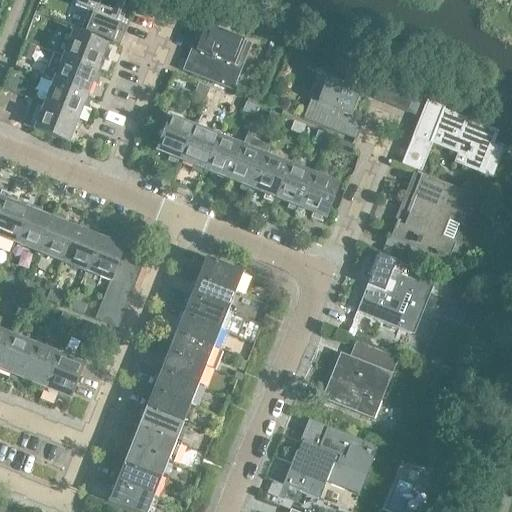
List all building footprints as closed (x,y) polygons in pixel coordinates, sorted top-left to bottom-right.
[(83,23),(80,30),(80,31),(119,46),(124,35),(113,30),(115,24),(124,0),(77,0),(74,7),(92,14),(88,25),(83,23)] [(147,9),(151,0),(137,0),(136,5),(147,9)] [(159,14),(164,0),(151,0),(147,9),(159,14)] [(170,19),(177,0),(164,0),(159,14),(170,19)] [(181,23),(190,0),(188,0),(177,0),(170,19),(181,23)] [(201,5),(190,0),(181,23),(192,27),(201,5)] [(239,39),(239,38),(232,35),(231,36),(205,26),(196,50),(191,48),(182,71),(227,89),(246,42),(239,39)] [(72,34),(63,57),(96,71),(106,47),(107,46),(72,33),(72,34)] [(25,44),(20,58),(30,62),(35,47),(25,44)] [(87,95),(96,71),(63,57),(56,54),(46,79),(53,82),(87,95)] [(9,77),(5,89),(15,92),(19,80),(9,77)] [(383,104),(392,81),(381,77),(372,99),(383,104)] [(361,92),(355,90),(327,78),(317,103),(311,100),(303,119),(322,127),(356,141),(360,129),(329,117),(332,109),(351,117),(361,92)] [(394,108),(403,86),(392,81),(383,104),(394,108)] [(77,119),(87,95),(53,82),(44,105),(77,119)] [(210,88),(198,83),(194,93),(206,97),(210,88)] [(405,113),(414,90),(403,86),(394,108),(405,113)] [(417,117),(425,99),(426,95),(414,90),(405,113),(417,117)] [(234,98),(222,93),(218,102),(230,107),(234,98)] [(254,116),(259,102),(249,98),(247,103),(246,103),(243,112),(254,116)] [(430,144),(457,155),(453,164),(490,178),(500,153),(501,149),(492,146),(498,133),(442,110),(442,111),(430,103),(428,105),(427,107),(425,111),(423,114),(422,118),(421,121),(421,124),(420,126),(422,127),(422,129),(422,131),(420,134),(419,136),(417,139),(416,141),(429,146),(430,144)] [(68,142),(77,119),(44,105),(35,129),(34,129),(34,130),(68,144),(68,143),(68,142)] [(281,117),(270,112),(266,121),(278,126),(281,117)] [(180,160),(194,127),(169,117),(155,151),(157,151),(180,160)] [(305,126),(294,122),(290,131),(302,135),(305,126)] [(204,169),(218,137),(194,127),(180,160),(204,169)] [(329,136),(318,131),(314,140),(326,145),(329,136)] [(228,179),(241,146),(218,137),(204,169),(228,179)] [(252,189),(266,156),(269,146),(245,137),(241,146),(228,179),(252,189)] [(353,146),(342,141),(339,150),(350,155),(353,146)] [(276,198),(290,165),(266,156),(252,189),(276,198)] [(300,208),(313,175),(290,165),(276,198),(300,208)] [(338,185),(313,175),(300,208),(323,217),(323,218),(324,218),(338,185)] [(453,220),(464,194),(464,193),(422,175),(404,218),(406,219),(404,225),(397,222),(391,239),(433,256),(435,250),(436,250),(438,245),(438,244),(448,218),(453,220)] [(0,237),(14,243),(27,209),(3,200),(0,207),(0,237)] [(38,253),(51,219),(27,209),(14,243),(38,253)] [(61,262),(75,228),(51,219),(38,253),(61,262)] [(85,272),(99,238),(75,228),(61,262),(85,272)] [(124,248),(99,238),(85,272),(110,282),(113,276),(117,264),(122,253),(124,248)] [(144,262),(122,253),(117,264),(139,273),(144,262)] [(424,310),(432,289),(436,278),(402,265),(375,254),(367,274),(374,277),(370,287),(367,286),(356,313),(408,334),(418,308),(424,310)] [(206,261),(199,278),(234,292),(241,275),(242,275),(242,274),(205,259),(205,261),(206,261)] [(135,284),(139,273),(117,264),(113,276),(135,284)] [(2,272),(0,278),(0,281),(10,286),(14,277),(2,272)] [(131,295),(135,284),(113,276),(110,282),(109,287),(131,295)] [(226,310),(234,292),(199,278),(192,296),(226,310)] [(511,286),(499,281),(495,291),(509,297),(511,289),(511,286)] [(38,287),(26,282),(22,291),(34,296),(38,287)] [(126,307),(131,295),(109,287),(104,298),(126,307)] [(61,296),(50,292),(46,300),(58,305),(61,296)] [(26,298),(15,294),(11,303),(23,307),(26,298)] [(219,329),(226,310),(192,296),(184,315),(219,329)] [(122,318),(126,307),(104,298),(100,309),(122,318)] [(85,306),(74,301),(70,310),(82,315),(85,306)] [(50,308),(38,303),(35,312),(47,317),(50,308)] [(117,329),(122,318),(100,309),(95,320),(117,329)] [(74,318),(62,313),(59,322),(70,327),(74,318)] [(211,348),(219,329),(184,315),(177,334),(211,348)] [(99,327),(87,323),(83,332),(95,337),(99,327)] [(0,364),(11,337),(0,332),(0,364)] [(358,333),(355,339),(368,344),(370,338),(358,333)] [(204,366),(211,348),(177,334),(169,352),(204,366)] [(0,371),(22,380),(35,346),(11,337),(0,364),(0,371)] [(329,377),(319,403),(387,430),(397,405),(410,411),(424,376),(345,345),(339,360),(336,359),(332,370),(334,371),(331,377),(329,377)] [(46,390),(59,356),(35,346),(22,380),(46,390)] [(196,385),(204,366),(169,352),(161,371),(196,385)] [(83,366),(59,356),(46,390),(70,399),(83,366)] [(237,359),(232,371),(235,372),(243,375),(248,363),(237,359)] [(188,404),(196,385),(161,371),(154,390),(188,404)] [(235,372),(231,380),(240,383),(243,375),(235,372)] [(181,423),(188,404),(154,390),(146,409),(181,423)] [(174,441),(181,423),(146,409),(139,427),(174,441)] [(166,459),(174,441),(139,427),(131,446),(166,459)] [(297,453),(293,451),(280,485),(316,499),(323,482),(322,482),(324,477),(347,486),(364,443),(342,434),(338,445),(317,436),(313,447),(301,443),(297,453)] [(159,478),(166,459),(131,446),(124,464),(159,478)] [(151,496),(159,478),(124,464),(116,482),(151,496)] [(145,511),(151,496),(116,482),(108,502),(107,502),(107,503),(130,511),(145,511)]
